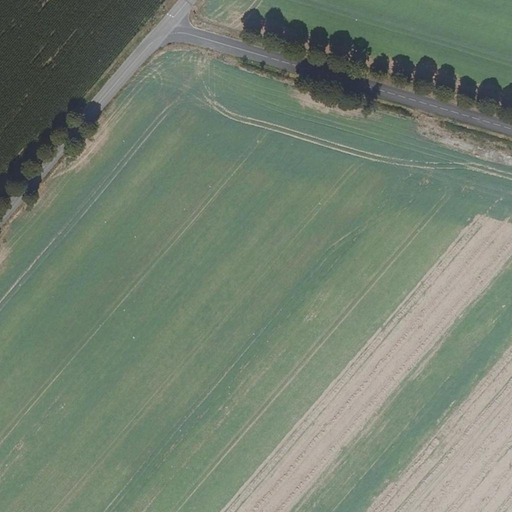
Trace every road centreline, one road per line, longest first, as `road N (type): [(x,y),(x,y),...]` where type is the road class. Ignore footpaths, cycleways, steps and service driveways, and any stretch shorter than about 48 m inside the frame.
road 1 (tertiary): [(511,129),(171,34)]
road 2 (tertiary): [(0,218),(141,53),(171,34)]
